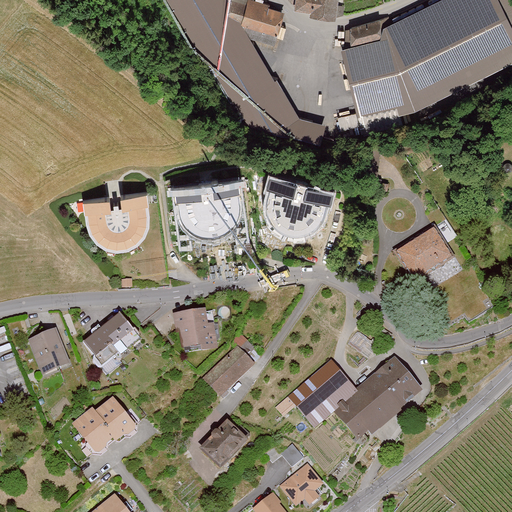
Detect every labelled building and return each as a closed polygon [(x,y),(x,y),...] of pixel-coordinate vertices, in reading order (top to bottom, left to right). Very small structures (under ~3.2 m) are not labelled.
[(214,0),(167,0),(209,68),(250,128),(321,147),(324,128),(301,121),(262,83),(228,25),(275,38),(281,15),(259,0),(226,0),(222,13),(214,0)] [(297,0),(296,7),(334,14),(336,0),(297,0)] [(351,49),(341,51),(359,127),(416,113),(511,64),(511,0),(442,0),(383,29),(381,35),(380,41),(351,49)] [(350,29),(351,49),(380,41),(381,35),(380,21),(350,29)] [(282,227),(294,229),(305,229),(313,225),(320,217),(325,207),(326,197),(330,198),(332,188),(306,182),(304,192),(309,193),(308,201),(305,207),(299,211),(295,212),(291,210),(287,207),(285,203),(285,199),(287,188),(293,189),(295,179),(269,174),(267,183),(271,184),(267,196),(267,205),(270,213),(274,221),(282,227)] [(208,231),(224,227),(233,221),(238,211),(239,200),(237,191),(240,191),(239,179),(214,181),(215,193),(221,193),(222,201),(221,207),(218,211),(213,213),(209,213),(205,212),(202,209),(200,206),(199,195),(202,194),(201,182),(176,184),(177,196),(180,196),(181,210),(186,222),(197,229),(208,231)] [(116,242),(131,239),(140,232),(145,222),(146,212),(145,202),(148,202),(147,190),(121,192),(122,204),(128,204),(129,213),(128,218),(125,222),(121,224),(116,224),(112,223),(109,220),(107,218),(106,206),(109,206),(108,194),(83,196),(84,208),(87,207),(88,221),(93,233),(104,240),(116,242)] [(436,225),(397,250),(417,280),(456,255),(436,225)] [(207,306),(176,311),(178,331),(183,330),(185,344),(219,339),(216,317),(209,318),(207,306)] [(138,333),(119,312),(86,342),(105,363),(138,333)] [(32,336),(45,370),(70,361),(57,326),(32,336)] [(217,397),(255,363),(241,346),(203,380),(217,397)] [(419,388),(394,357),(358,386),(334,407),(360,437),(419,388)] [(334,407),(358,386),(334,358),(279,405),(284,411),(296,401),(315,423),(334,407)] [(92,407),(72,422),(96,452),(113,439),(116,443),(137,426),(114,397),(96,411),(92,407)] [(203,446),(222,463),(249,435),(230,418),(203,446)] [(292,466),(304,457),(293,443),(281,453),(292,466)] [(324,482),(310,464),(284,484),(299,502),(306,496),(311,502),(321,494),(316,488),(324,482)] [(282,500),(275,491),(255,507),(259,511),(289,511),(281,501),(282,500)] [(90,511),(130,511),(116,493),(90,511)]
